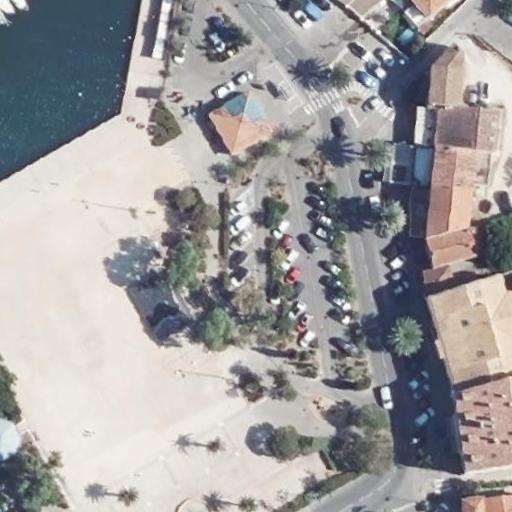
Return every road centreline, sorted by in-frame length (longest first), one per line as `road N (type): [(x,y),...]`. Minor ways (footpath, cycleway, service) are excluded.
road 1 (tertiary): [(409,477),(339,121)]
road 2 (residential): [(339,121),(464,0)]
road 3 (tertiary): [(339,121),(245,0)]
